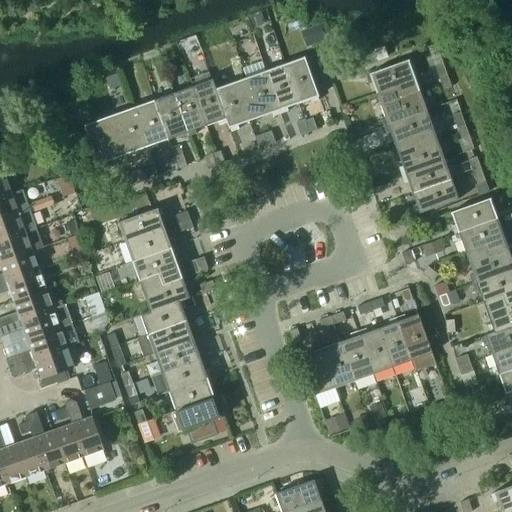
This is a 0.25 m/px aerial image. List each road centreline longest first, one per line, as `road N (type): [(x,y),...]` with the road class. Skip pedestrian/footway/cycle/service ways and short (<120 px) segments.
road 1 (residential): [(266,290),(246,234),(300,213),(338,221),(354,264),(276,292)]
road 2 (residential): [(121,511),(306,444)]
road 3 (residential): [(306,444),(260,308),(266,290)]
